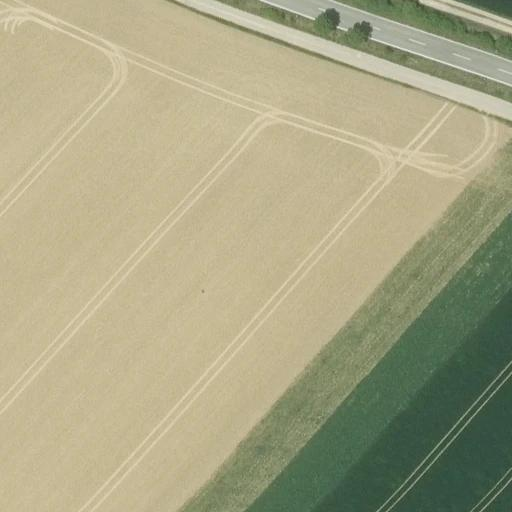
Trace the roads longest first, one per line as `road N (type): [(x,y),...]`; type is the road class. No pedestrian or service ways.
road 1 (track): [(511,151),(128,0)]
road 2 (tertiary): [(511,111),(222,0)]
road 3 (track): [(511,64),(340,0)]
